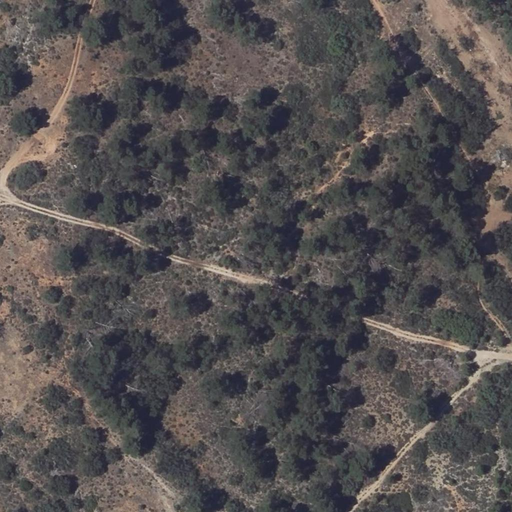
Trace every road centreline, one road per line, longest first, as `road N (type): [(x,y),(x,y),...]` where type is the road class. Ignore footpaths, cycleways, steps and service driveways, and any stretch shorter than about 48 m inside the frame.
road 1 (track): [(0,194),(180,263),(511,356)]
road 2 (track): [(369,0),(414,55),(473,160),(487,228),(481,281),(511,347)]
road 3 (track): [(493,353),(345,511)]
road 4 (track): [(0,184),(60,104),(90,0)]
